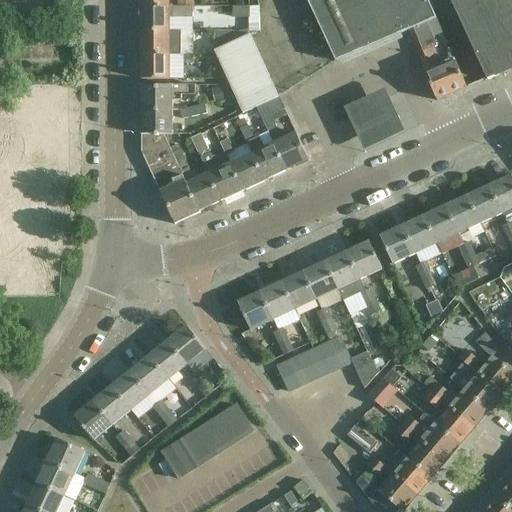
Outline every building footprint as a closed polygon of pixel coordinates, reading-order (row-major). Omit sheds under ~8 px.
[(170,8),(170,0),(141,0),(142,8),(170,8)] [(179,0),(180,8),(193,8),(195,8),(194,0),(179,0)] [(310,0),(337,62),(409,31),(419,54),(438,46),(434,37),(428,23),(438,19),(429,0),(310,0)] [(511,0),(451,0),(480,62),(488,81),(511,70),(511,0)] [(259,7),(233,8),(233,20),(250,20),(251,32),(260,32),(259,7)] [(193,8),(180,8),(170,8),(142,8),(142,32),(170,32),(170,19),(193,19),(193,8)] [(428,23),(434,37),(444,34),(438,19),(428,23)] [(180,32),(170,32),(142,32),(142,57),(170,57),(180,57),(180,56),(180,47),(180,32)] [(436,52),(420,59),(438,102),(468,90),(452,53),(448,55),(451,62),(441,66),(436,52)] [(194,56),(180,56),(180,57),(180,65),(194,65),(194,56)] [(170,80),(170,57),(142,57),(142,80),(170,80)] [(196,97),(196,86),(142,86),(142,112),(173,111),(173,102),(182,102),(182,97),(196,97)] [(386,90),(345,109),(355,130),(361,143),(365,151),(405,133),(402,125),(396,111),(386,90)] [(285,110),(279,98),(257,108),(274,144),(287,172),(310,162),(296,133),(284,139),(281,132),(279,133),(272,116),(285,110)] [(206,106),(181,111),(183,120),(208,115),(206,106)] [(173,136),(173,111),(142,112),(142,136),(164,136),(173,136)] [(252,131),(248,127),(241,130),(248,146),(252,154),(265,183),(287,172),(274,144),(265,148),(260,137),(256,139),(252,131)] [(214,161),(202,135),(192,140),(208,175),(221,203),(243,193),(230,164),(226,156),(214,161)] [(164,136),(142,136),(142,153),(176,225),(200,214),(170,150),(164,136)] [(229,140),(221,144),(226,156),(235,152),(229,140)] [(170,150),(200,214),(201,214),(200,213),(221,203),(208,175),(198,179),(195,171),(191,173),(181,152),(180,152),(178,147),(170,150)] [(265,183),(252,154),(230,164),(243,193),(265,183)] [(511,176),(491,186),(503,214),(511,210),(511,176)] [(503,214),(491,186),(469,196),(482,224),(503,214)] [(482,224),(469,196),(447,206),(460,234),(482,224)] [(460,234),(447,206),(425,217),(438,245),(460,234)] [(438,245),(425,217),(404,227),(417,254),(438,245)] [(511,223),(503,227),(509,239),(511,237),(511,223)] [(417,254),(404,227),(381,237),(394,265),(417,254)] [(383,270),(370,242),(349,252),(361,280),(383,270)] [(460,248),(465,259),(475,254),(470,243),(460,248)] [(493,249),(477,257),(481,265),(497,258),(493,249)] [(361,280),(349,252),(327,262),(340,290),(345,301),(361,293),(366,291),(361,280)] [(477,257),(475,254),(465,259),(470,270),(481,265),(477,257)] [(340,290),(327,262),(305,273),(317,301),(340,290)] [(417,268),(422,279),(432,274),(426,263),(417,268)] [(317,301),(305,273),(284,282),(296,310),(317,301)] [(437,286),(432,274),(422,279),(427,291),(437,286)] [(296,310),(284,282),(261,293),(274,321),(296,310)] [(371,289),(366,291),(361,293),(367,305),(376,301),(371,289)] [(274,321),(261,293),(238,303),(252,331),(274,321)] [(381,312),(376,301),(367,305),(372,316),(381,312)] [(318,313),(323,325),(333,320),(328,309),(318,313)] [(339,331),(333,320),(323,325),(328,336),(339,331)] [(207,351),(188,327),(169,342),(188,366),(207,351)] [(274,334),(279,345),(289,340),(284,329),(274,334)] [(499,351),(485,334),(475,343),(492,359),(494,357),(499,351)] [(431,337),(422,347),(430,354),(438,344),(431,337)] [(341,338),(331,343),(342,368),(353,363),(352,361),(341,338)] [(295,352),(289,340),(279,345),(285,356),(295,352)] [(188,366),(169,342),(150,357),(169,381),(188,366)] [(331,343),(320,348),(332,373),(342,368),(331,343)] [(321,378),(332,373),(320,348),(309,353),(321,378)] [(478,360),(467,351),(461,358),(504,395),(511,384),(511,372),(494,357),(492,359),(482,370),(475,364),(478,360)] [(321,378),(309,353),(299,358),(311,383),(321,378)] [(352,361),(353,363),(365,390),(380,374),(370,353),(352,361)] [(169,381),(150,357),(131,372),(150,396),(169,381)] [(311,383),(299,358),(288,363),(300,388),(311,383)] [(504,395),(461,358),(460,359),(465,363),(451,380),(465,392),(465,391),(489,412),(504,395)] [(300,388),(288,363),(278,368),(289,393),(300,388)] [(402,378),(393,370),(384,380),(393,388),(402,378)] [(150,396),(131,372),(113,387),(132,411),(150,396)] [(208,382),(200,372),(192,379),(199,388),(208,382)] [(439,384),(431,377),(424,385),(432,392),(475,428),(489,412),(465,391),(465,392),(454,404),(447,398),(450,394),(439,384)] [(384,380),(369,397),(383,410),(399,392),(393,388),(384,380)] [(215,391),(208,382),(199,388),(207,398),(215,391)] [(132,411),(113,387),(94,402),(113,426),(132,411)] [(475,428),(432,392),(426,400),(437,409),(440,405),(447,412),(437,425),(461,445),(475,428)] [(113,426),(94,402),(75,417),(94,441),(113,426)] [(154,409),(162,418),(170,411),(162,402),(154,409)] [(163,454),(181,481),(182,480),(180,478),(252,432),(254,434),(255,433),(237,406),(236,407),(237,408),(165,454),(164,453),(163,454)] [(178,421),(170,411),(162,418),(169,428),(178,421)] [(437,425),(427,416),(419,426),(410,418),(404,425),(447,462),(461,445),(437,425)] [(447,462),(404,425),(397,433),(409,443),(412,439),(419,445),(408,458),(432,479),(447,462)] [(378,444),(356,426),(348,435),(370,454),(378,444)] [(133,441),(125,432),(117,438),(124,448),(133,441)] [(86,453),(58,440),(48,462),(76,475),(86,453)] [(140,451),(133,441),(124,448),(132,457),(140,451)] [(386,468),(376,459),(375,459),(418,496),(432,479),(408,458),(400,451),(386,468)] [(375,459),(374,460),(369,467),(380,476),(383,473),(390,479),(381,490),(364,476),(356,484),(378,511),(396,511),(398,510),(400,511),(400,510),(402,511),(404,511),(418,496),(375,459)] [(76,475),(48,462),(38,484),(65,497),(76,475)] [(84,485),(95,490),(100,481),(89,476),(84,485)] [(511,480),(497,498),(511,511),(511,480)] [(111,486),(100,481),(95,490),(106,495),(111,486)] [(304,481),(295,489),(304,500),(313,493),(304,481)] [(58,511),(65,497),(38,484),(28,505),(41,511),(58,511)] [(285,497),(291,507),(298,503),(292,493),(285,497)] [(511,511),(497,498),(485,511),(511,511)]
